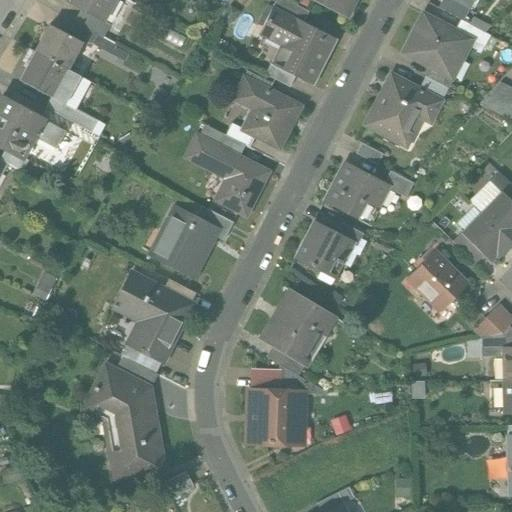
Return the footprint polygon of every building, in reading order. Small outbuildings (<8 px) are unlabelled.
[(102,22),(113,0),(68,0),(66,4),(82,12),(101,23),(102,22)] [(282,0),(277,0),(273,9),(303,24),(308,13),(282,0)] [(308,0),(345,18),(354,0),(308,0)] [(442,0),(438,9),(462,22),(469,11),(462,7),(448,0),(442,0)] [(303,24),(273,9),(263,29),(283,39),(269,66),(294,78),(311,87),(335,41),(303,24)] [(82,12),(75,24),(96,36),(103,23),(102,22),(101,23),(82,12)] [(457,32),(421,15),(402,54),(430,68),(440,73),(441,72),(449,55),(462,61),(471,43),(472,41),(457,33),(457,32)] [(462,22),(457,32),(457,33),(472,41),(471,43),(484,49),(490,37),(462,22)] [(75,24),(68,36),(81,43),(81,45),(89,49),(96,36),(75,24)] [(49,26),(35,53),(67,70),(81,45),(81,43),(68,36),(49,26)] [(80,77),(67,70),(35,53),(20,82),(53,100),(64,106),(65,104),(80,77)] [(294,78),(269,66),(265,76),(289,89),(294,78)] [(430,68),(425,78),(447,90),(453,78),(441,72),(440,73),(430,68)] [(365,126),(401,144),(415,116),(430,123),(441,101),(418,90),(390,76),(365,126)] [(425,78),(418,90),(441,101),(447,90),(425,78)] [(255,138),(279,150),(300,107),(244,79),(234,98),(253,108),(242,130),(241,131),(255,138)] [(511,89),(499,84),(480,106),(511,122),(511,89)] [(64,132),(1,99),(0,101),(0,148),(6,151),(23,160),(24,159),(35,137),(55,148),(64,132)] [(64,106),(53,100),(48,111),(91,134),(97,122),(65,104),(64,106)] [(241,131),(242,130),(231,124),(225,137),(244,147),(250,149),(255,138),(241,131)] [(222,135),(216,147),(238,159),(244,147),(225,137),(222,135)] [(216,147),(196,137),(185,158),(227,180),(216,202),(245,217),(267,173),(238,159),(216,147)] [(356,155),(377,166),(383,155),(361,144),(356,155)] [(0,162),(8,166),(22,173),(28,162),(24,159),(23,160),(6,151),(0,162)] [(0,161),(0,175),(2,177),(8,166),(0,162),(0,161)] [(324,202),(370,224),(387,189),(388,187),(383,185),(343,164),(324,202)] [(389,173),(383,185),(388,187),(387,189),(406,198),(413,184),(389,173)] [(470,202),(481,214),(502,193),(511,203),(511,186),(499,173),(470,202)] [(511,203),(502,193),(481,214),(511,243),(511,242),(511,203)] [(148,257),(194,280),(215,238),(206,233),(209,225),(201,221),(173,207),(148,257)] [(206,233),(215,238),(223,242),(232,224),(206,210),(201,221),(209,225),(206,233)] [(490,264),(511,243),(481,214),(461,234),(483,257),(490,264)] [(295,259),(335,279),(352,246),(353,244),(335,235),(336,234),(313,223),(295,259)] [(340,224),(336,234),(335,235),(353,244),(352,246),(356,248),(363,235),(340,224)] [(475,265),(483,257),(461,234),(452,243),(475,265)] [(407,280),(440,313),(467,286),(434,253),(407,280)] [(129,345),(161,361),(186,314),(163,302),(167,295),(135,278),(118,310),(141,321),(129,345)] [(172,283),(167,295),(163,302),(186,314),(195,294),(172,283)] [(272,348),(301,365),(302,363),(319,334),(321,336),(332,317),(292,294),(275,323),(273,322),(261,341),(272,348)] [(502,335),(509,328),(511,324),(511,322),(497,307),(474,331),(483,340),(502,335)] [(504,351),(511,350),(511,331),(509,328),(502,335),(483,340),(480,340),(480,359),(504,358),(504,351)] [(301,365),(272,348),(266,359),(278,366),(296,377),(303,364),(302,363),(301,365)] [(122,357),(115,372),(151,390),(157,375),(122,357)] [(424,365),(411,367),(413,381),(426,379),(424,365)] [(296,377),(278,366),(278,393),(302,394),(302,396),(314,396),(314,387),(296,377)] [(106,435),(113,479),(163,471),(151,390),(115,372),(106,367),(85,406),(109,419),(112,434),(106,435)] [(424,383),(410,384),(411,400),(424,400),(424,383)] [(247,444),(301,446),(302,396),(302,394),(278,393),(249,392),(247,444)] [(166,480),(171,494),(192,486),(187,473),(166,480)] [(409,481),(395,481),(395,499),(409,498),(409,481)] [(319,511),(328,511),(341,506),(354,499),(349,488),(316,505),(319,511)]
